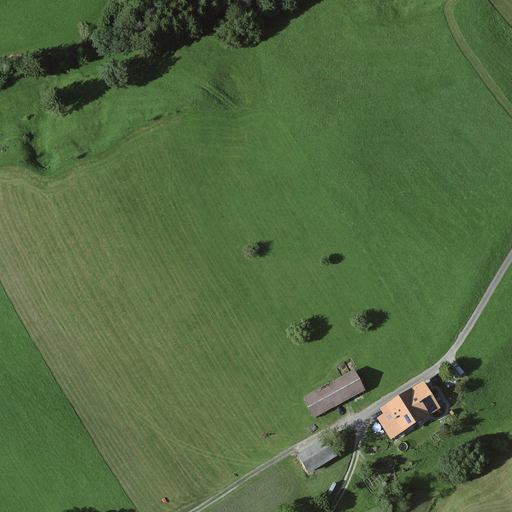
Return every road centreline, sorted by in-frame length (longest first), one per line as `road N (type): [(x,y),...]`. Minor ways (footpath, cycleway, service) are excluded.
road 1 (unclassified): [(511,260),(454,355),(365,419)]
road 2 (track): [(365,419),(281,458),(197,511)]
